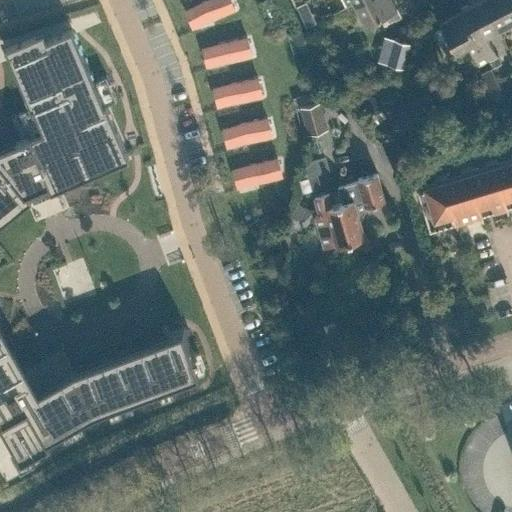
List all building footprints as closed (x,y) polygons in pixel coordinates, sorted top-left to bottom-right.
[(354,0),(355,0),(366,21),(378,15),(383,24),(401,15),(393,0),(354,0)] [(486,34),(498,28),(483,0),(476,0),(461,8),(490,64),(492,66),(500,61),(486,34)] [(511,23),(511,3),(510,0),(483,0),(498,28),(511,21),(511,23)] [(490,64),(461,8),(439,19),(441,24),(455,50),(468,44),(481,69),(490,64)] [(441,24),(434,28),(447,54),(455,50),(441,24)] [(0,224),(31,199),(26,192),(44,185),(48,183),(51,191),(129,158),(106,102),(104,103),(72,28),(47,38),(43,31),(5,47),(31,108),(33,107),(43,130),(16,141),(0,147),(0,224)] [(394,38),(388,61),(403,65),(409,42),(394,38)] [(506,95),(491,67),(480,72),(495,101),(506,95)] [(319,100),(300,106),(308,133),(323,129),(319,115),(323,113),(319,100)] [(424,104),(392,111),(397,135),(429,128),(424,104)] [(511,152),(411,183),(413,191),(418,190),(430,229),(511,204),(511,152)] [(329,192),(314,196),(319,213),(315,214),(324,246),(336,242),(337,244),(364,236),(356,207),(385,198),(377,171),(358,177),(358,179),(338,185),(342,201),(332,204),(329,192)] [(318,174),(309,177),(313,190),(322,188),(318,174)] [(0,411),(4,418),(0,420),(21,458),(49,442),(47,439),(94,412),(199,373),(182,329),(170,333),(170,335),(181,331),(184,337),(157,347),(157,350),(144,355),(143,352),(121,360),(122,363),(90,374),(89,372),(78,377),(67,382),(68,385),(39,402),(37,399),(35,400),(19,372),(17,373),(2,346),(4,344),(0,337),(0,411)]
